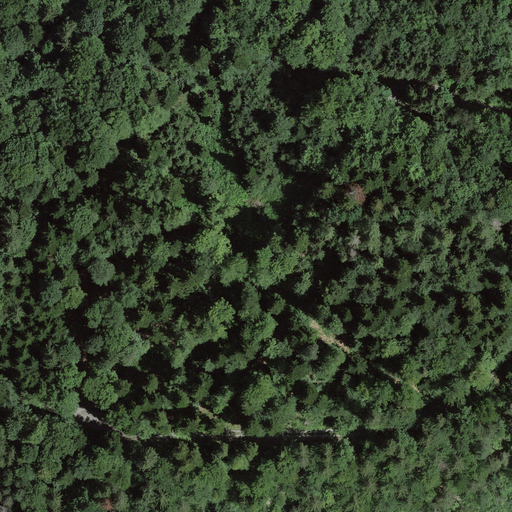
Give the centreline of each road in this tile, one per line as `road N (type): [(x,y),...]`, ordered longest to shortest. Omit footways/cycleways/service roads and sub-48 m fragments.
road 1 (track): [(511,345),(471,388),(382,428),(127,431),(52,405),(0,369)]
road 2 (track): [(511,114),(410,81),(391,85),(385,100),(468,140),(511,194)]
